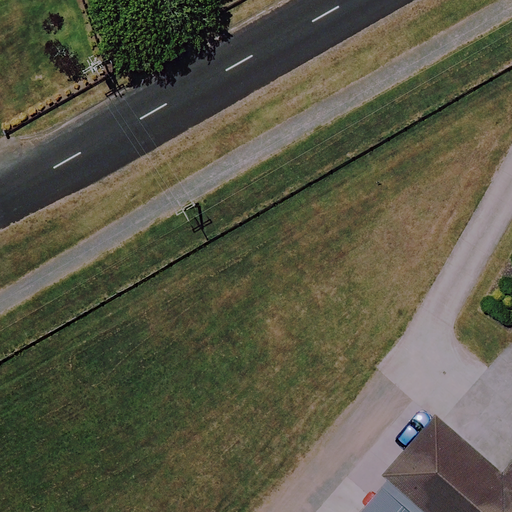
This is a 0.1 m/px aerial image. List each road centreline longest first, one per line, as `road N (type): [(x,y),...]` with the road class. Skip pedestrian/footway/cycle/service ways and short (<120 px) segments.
road 1 (unclassified): [(360,0),(0,207)]
road 2 (track): [(433,324),(280,511)]
